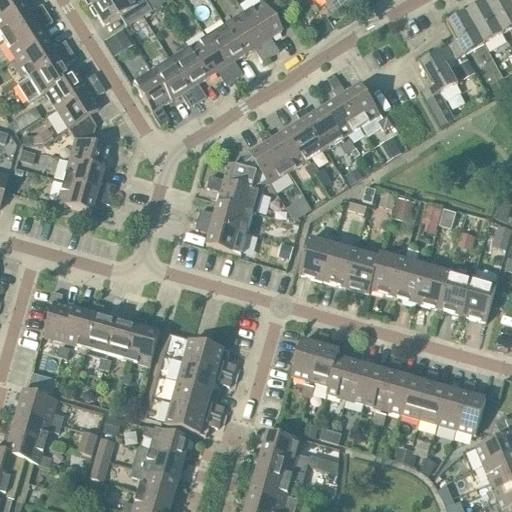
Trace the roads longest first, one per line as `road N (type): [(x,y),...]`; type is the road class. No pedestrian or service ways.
road 1 (residential): [(511,369),(281,306)]
road 2 (residential): [(162,160),(342,38)]
road 3 (residential): [(61,0),(162,160)]
road 4 (residential): [(281,306),(138,265)]
road 5 (residential): [(0,372),(34,250)]
road 6 (residential): [(246,421),(281,306)]
